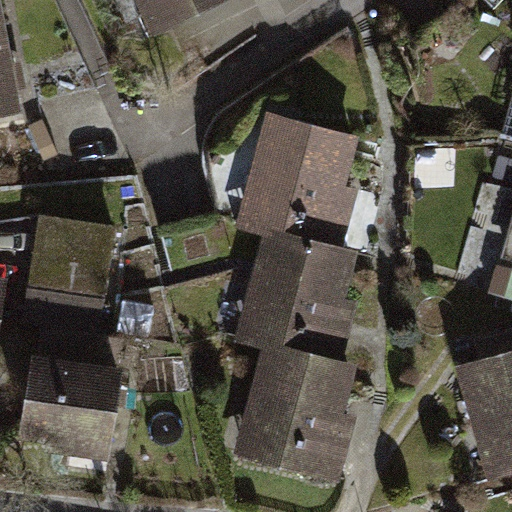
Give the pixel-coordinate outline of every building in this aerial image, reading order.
[(0,0),(0,108),(24,103),(0,0)] [(150,0),(169,32),(226,0),(150,0)] [(355,143),(265,124),(243,223),(260,227),(351,245),(361,197),(344,193),(355,143)] [(121,237),(54,225),(42,292),(109,304),(121,237)] [(351,245),(260,227),(234,352),(259,357),(350,376),(359,331),(334,325),(351,245)] [(511,351),(455,368),(487,480),(511,472),(511,351)] [(350,376),(259,357),(235,468),(339,490),(353,424),(340,422),(350,376)] [(113,372),(29,358),(17,432),(101,446),(113,372)]
